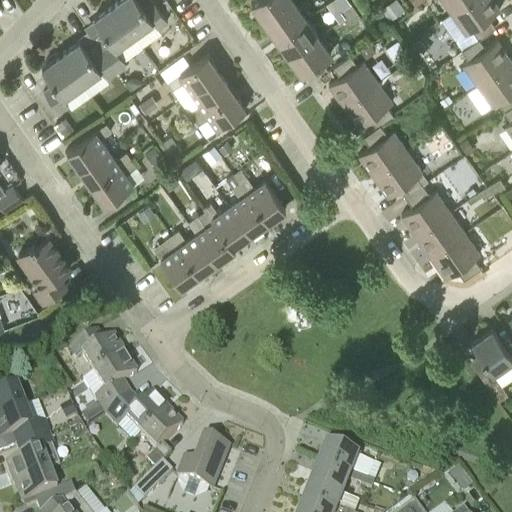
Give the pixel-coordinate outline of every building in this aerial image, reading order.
[(137,38),(156,25),(158,28),(168,20),(153,0),(152,0),(143,7),(138,0),(118,0),(113,4),(137,38)] [(170,5),(166,0),(161,0),(159,2),(165,9),(170,5)] [(264,20),(291,0),(253,0),(251,2),(264,20)] [(277,38),(305,18),(293,0),(291,0),(264,20),(277,38)] [(393,0),(383,8),(390,19),(405,9),(398,0),(393,0)] [(442,0),(451,12),(468,0),(442,0)] [(489,17),(500,9),(493,0),(468,0),(451,12),(466,33),(471,29),(478,38),(479,38),(495,26),(489,17)] [(345,16),(355,9),(351,2),(340,9),(345,16)] [(116,70),(126,62),(118,52),(137,38),(113,4),(94,18),(111,42),(101,49),(116,70)] [(350,23),(360,16),(355,9),(345,16),(350,23)] [(289,56),(318,36),(305,18),(277,38),(289,56)] [(318,36),(289,56),(302,74),(331,54),(318,36)] [(477,84),(511,60),(497,39),(486,47),(479,38),(478,38),(462,50),(468,59),(462,63),(477,84)] [(116,70),(101,49),(92,56),(80,40),(61,53),(82,83),(101,70),(106,77),(116,70)] [(361,48),(366,56),(376,49),(370,42),(361,48)] [(63,97),(82,83),(61,53),(42,67),(53,83),(44,90),(58,111),(68,104),(63,97)] [(191,92),(220,72),(207,54),(168,82),(173,89),(184,81),(191,92)] [(343,105),(378,80),(363,59),(357,64),(350,54),(333,66),(340,76),(329,84),(343,105)] [(504,111),(511,105),(511,60),(477,84),(492,105),(498,101),(504,111)] [(193,118),(232,90),(220,72),(191,92),(199,102),(188,110),(193,118)] [(131,75),(126,79),(132,89),(141,83),(137,77),(131,75)] [(376,127),(380,124),(393,115),(387,106),(393,101),(378,80),(343,105),(358,126),(370,118),(376,127)] [(232,90),(193,118),(198,125),(209,117),(217,128),(245,108),(232,90)] [(151,94),(138,103),(145,114),(158,105),(151,94)] [(439,101),(443,106),(452,100),(448,94),(439,101)] [(129,105),(135,113),(139,110),(133,102),(129,105)] [(65,117),(55,124),(63,135),(73,127),(65,117)] [(80,168),(108,148),(100,138),(111,130),(106,122),(67,150),(80,168)] [(373,174),(408,150),(393,129),(387,133),(380,124),(376,127),(363,136),(370,145),(358,153),(373,174)] [(467,137),(458,143),(466,154),(474,148),(467,137)] [(223,153),(233,147),(228,139),(218,146),(223,153)] [(154,145),(144,152),(151,163),(161,156),(154,145)] [(92,186),(132,158),(126,151),(115,159),(108,148),(80,168),(92,186)] [(406,197),(423,184),(417,175),(422,171),(408,150),(373,174),(388,195),(399,187),(406,197)] [(132,158),(92,186),(105,204),(133,184),(126,173),(137,166),(132,158)] [(3,192),(0,186),(0,165),(0,166),(0,165),(0,204),(5,212),(23,199),(13,185),(3,192)] [(161,182),(167,190),(179,182),(173,174),(161,182)] [(240,180),(268,220),(285,207),(265,179),(254,187),(247,176),(240,180)] [(504,185),(500,177),(489,184),(495,191),(504,185)] [(250,232),(268,220),(240,180),(232,186),(240,197),(230,204),(250,232)] [(416,235),(450,211),(436,190),(430,194),(423,184),(406,197),(413,206),(401,214),(416,235)] [(495,191),(489,184),(479,191),(484,198),(495,191)] [(250,232),(230,204),(218,212),(210,201),(205,205),(233,244),(250,232)] [(137,211),(144,221),(154,213),(148,204),(137,211)] [(235,247),(233,244),(205,205),(203,207),(205,209),(198,215),(206,226),(197,232),(217,260),(235,247)] [(431,256),(465,231),(450,211),(416,235),(431,256)] [(217,260),(197,232),(186,240),(178,229),(171,234),(199,273),(217,260)] [(431,256),(440,269),(446,277),(457,268),(464,278),(481,266),(474,256),(480,252),(465,231),(431,256)] [(181,286),(199,273),(171,234),(164,239),(171,250),(160,258),(181,286)] [(70,267),(49,237),(36,246),(34,243),(18,254),(41,286),(35,290),(43,302),(66,286),(58,275),(70,267)] [(4,311),(17,310),(16,307),(28,306),(28,290),(3,292),(4,311)] [(493,371),(497,369),(511,358),(511,354),(492,327),(472,341),(483,358),(473,365),(497,399),(507,392),(498,379),(493,371)] [(113,336),(104,342),(97,331),(68,349),(76,361),(82,357),(93,374),(125,354),(113,336)] [(137,373),(134,369),(125,354),(102,369),(93,374),(105,393),(94,400),(104,415),(129,395),(121,383),(137,373)] [(0,416),(24,407),(16,387),(11,376),(3,379),(7,390),(0,393),(0,416)] [(140,435),(167,409),(152,393),(139,405),(129,395),(104,415),(116,428),(126,419),(140,435)] [(63,410),(67,419),(75,416),(71,406),(63,410)] [(44,421),(31,426),(24,407),(0,416),(0,440),(12,436),(16,447),(36,439),(49,434),(44,421)] [(162,462),(171,453),(163,445),(183,425),(167,409),(140,435),(156,451),(146,461),(154,469),(162,462)] [(92,421),(85,411),(80,414),(86,424),(92,421)] [(109,422),(103,416),(97,423),(102,428),(109,422)] [(14,484),(49,470),(58,467),(51,447),(54,446),(49,434),(36,439),(16,447),(20,458),(6,463),(14,484)] [(177,477),(182,479),(179,489),(182,496),(197,502),(205,498),(208,490),(211,491),(229,448),(204,438),(195,462),(184,458),(177,477)] [(358,456),(326,444),(318,464),(350,476),(351,473),(358,456)] [(143,500),(172,472),(162,462),(154,469),(132,490),(143,500)] [(359,485),(362,477),(351,473),(350,476),(318,464),(310,484),(342,497),(348,481),(359,485)] [(380,468),(373,465),(367,479),(374,482),(380,468)] [(102,466),(93,471),(97,478),(106,473),(102,466)] [(457,467),(448,474),(452,479),(462,473),(457,467)] [(70,484),(56,490),(49,470),(14,484),(22,505),(23,504),(24,508),(35,504),(38,511),(44,511),(61,502),(74,494),(70,484)] [(362,477),(359,485),(371,490),(374,482),(367,479),(362,477)] [(302,505),(320,511),(344,511),(337,509),(342,497),(310,484),(302,505)] [(88,511),(74,494),(61,502),(44,511),(88,511)]
